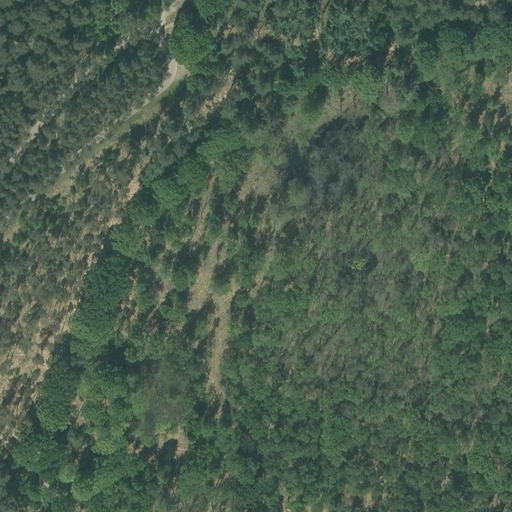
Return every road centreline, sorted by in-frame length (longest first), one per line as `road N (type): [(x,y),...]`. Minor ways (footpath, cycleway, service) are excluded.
road 1 (unclassified): [(0,224),(169,78),(170,57),(150,22),(43,121),(0,175)]
road 2 (track): [(35,459),(126,243),(221,129)]
road 3 (track): [(297,511),(262,480),(187,442),(35,459)]
road 4 (track): [(221,129),(267,91),(396,47)]
road 5 (track): [(396,47),(511,204)]
